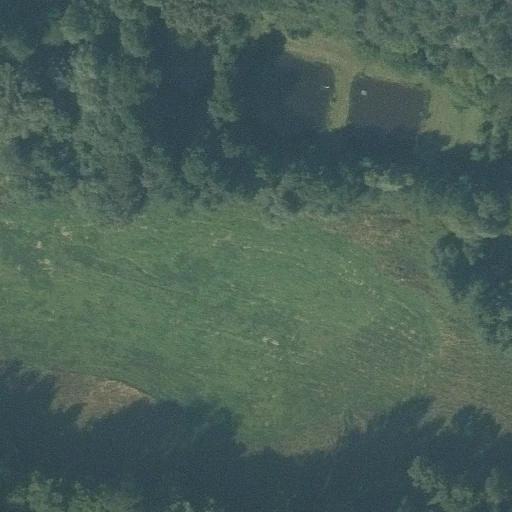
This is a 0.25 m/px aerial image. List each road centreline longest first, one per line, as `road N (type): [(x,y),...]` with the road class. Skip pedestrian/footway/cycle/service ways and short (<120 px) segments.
road 1 (track): [(511,50),(388,13)]
road 2 (track): [(388,13),(511,12)]
